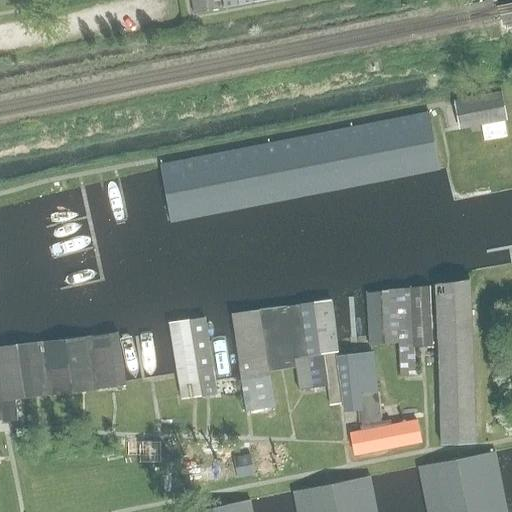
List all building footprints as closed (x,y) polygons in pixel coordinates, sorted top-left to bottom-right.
[(190,0),(193,14),(220,8),(220,4),(219,0),(190,0)] [(507,121),(501,91),(453,100),(459,131),(507,121)] [(207,211),(439,166),(429,112),(160,164),(169,218),(207,211)] [(435,284),(442,444),(475,442),(469,279),(435,284)] [(429,286),(411,287),(413,346),(431,346),(429,286)] [(367,293),(369,335),(370,345),(398,342),(395,288),(367,293)] [(410,288),(395,288),(398,342),(399,375),(414,374),(410,288)] [(341,382),(337,356),(328,300),(314,302),(326,384),(341,382)] [(314,302),(299,304),(312,386),(326,384),(314,302)] [(299,304),(286,306),(295,366),(299,388),(312,386),(299,304)] [(286,306),(258,310),(267,370),(295,366),(286,306)] [(258,310),(230,314),(238,366),(240,375),(245,410),(273,406),(267,370),(258,310)] [(215,382),(205,317),(189,320),(200,396),(207,395),(215,394),(217,394),(215,382)] [(189,320),(168,323),(177,377),(180,399),(200,396),(189,320)] [(116,331),(88,335),(95,389),(123,385),(116,331)] [(88,335),(40,342),(47,395),(95,389),(88,335)] [(14,400),(47,395),(40,342),(0,347),(0,399),(0,402),(3,421),(3,423),(17,421),(14,400)] [(372,352),(337,356),(341,382),(326,384),(329,406),(343,404),(344,412),(359,410),(360,425),(359,426),(360,431),(391,425),(390,420),(380,422),(372,352)] [(360,431),(349,433),(354,454),(420,441),(415,420),(391,425),(360,431)] [(161,443),(127,442),(127,455),(138,455),(138,462),(161,462),(161,443)] [(506,511),(494,451),(442,461),(418,466),(426,511),(506,511)] [(249,455),(233,459),(237,478),(253,475),(249,455)] [(375,511),(369,476),(328,484),(292,491),(296,511),(375,511)] [(251,511),(249,500),(189,511),(251,511)]
